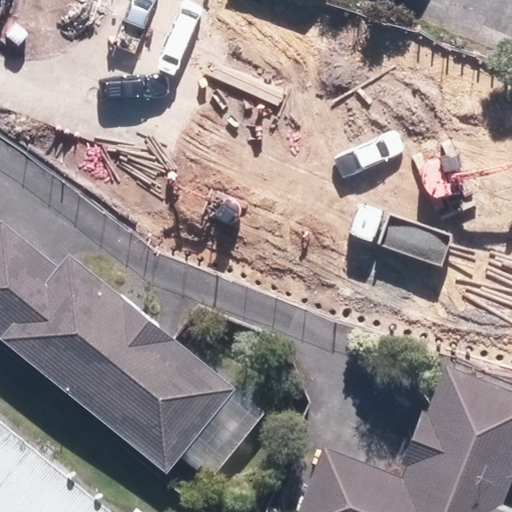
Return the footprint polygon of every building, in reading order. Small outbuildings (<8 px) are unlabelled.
[(315,5),(301,0),(55,0),(93,14),(90,21),(211,68),(175,164),(189,169),(159,246),(381,332),(408,261),(392,255),(445,120),(387,98),(372,139),(278,103),(315,5)] [(511,89),(498,123),(511,128),(511,89)] [(0,222),(0,341),(162,474),(231,390),(64,254),(54,266),(0,222)] [(294,511),(511,511),(511,508),(498,503),(511,467),(511,392),(441,366),(398,478),(318,448),(294,511)] [(110,511),(0,419),(0,511),(110,511)]
